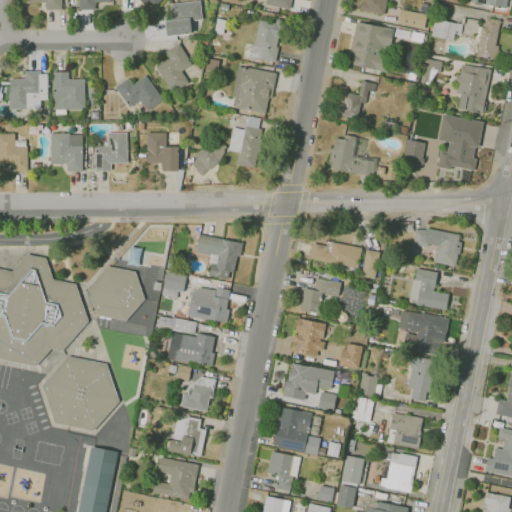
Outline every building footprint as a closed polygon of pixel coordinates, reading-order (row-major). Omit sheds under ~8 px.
[(29,0),(29,1),(46,2),(46,9),(61,9),(61,0),(29,0)] [(79,0),(80,9),(95,9),(94,1),(111,1),(110,0),(79,0)] [(142,0),(151,9),(160,0),(142,0)] [(166,36),(191,33),(190,21),(202,19),(199,0),(169,3),(171,20),(164,20),(166,36)] [(291,0),(265,0),(264,4),(289,9),(291,0)] [(360,0),(359,10),(384,14),(385,0),(360,0)] [(426,14),(400,9),(397,23),(423,28),(426,14)] [(500,20),(483,17),(476,55),(494,58),(500,20)] [(258,20),(253,46),(249,45),(247,57),(274,62),(282,21),(275,19),(274,22),(258,20)] [(462,23),(433,19),(431,36),(453,39),(453,33),(460,34),(462,23)] [(393,28),(354,21),(347,64),(384,70),(387,54),(381,53),(382,46),(390,47),(393,28)] [(181,71),(192,64),(179,43),(164,51),(168,58),(155,66),(171,92),(188,82),(181,71)] [(420,79),(434,82),(439,60),(425,57),(420,79)] [(482,113),(490,69),(460,64),(455,92),(460,93),(457,109),(482,113)] [(274,71),(237,66),(231,108),(268,113),(274,71)] [(47,99),(47,72),(24,71),(24,78),(9,78),(8,108),(40,109),(40,99),(47,99)] [(84,78),(68,78),(68,71),(51,71),(52,109),(84,108),(84,78)] [(146,110),(162,100),(146,74),(131,83),(128,78),(115,86),(128,107),(140,100),(146,110)] [(357,118),(360,102),(365,103),(367,90),(373,91),(375,83),(360,80),(358,94),(344,92),(339,115),(357,118)] [(482,121),(441,114),(437,140),(448,142),(446,151),(440,149),(437,165),(473,171),(476,158),(475,158),(482,121)] [(232,127),(228,150),(239,152),(237,165),(254,168),(261,127),(258,127),(259,118),(246,115),(244,129),(232,127)] [(26,146),(14,146),(14,132),(0,132),(0,171),(27,170),(26,146)] [(127,132),(107,132),(107,145),(94,145),(95,170),(110,170),(110,163),(127,163),(127,132)] [(166,132),(147,132),(146,162),(161,162),(161,170),(178,171),(178,146),(166,146),(166,132)] [(66,163),(66,171),(82,170),(81,133),(50,133),(50,163),(66,163)] [(333,137),(328,168),(373,176),(376,159),(353,155),(357,137),(344,134),(343,139),(333,137)] [(425,142),(407,139),(402,166),(420,170),(425,142)] [(226,150),(216,140),(209,147),(206,144),(189,163),(203,176),(226,150)] [(461,234),(415,226),(411,254),(434,258),(433,263),(455,266),(461,234)] [(239,241),(197,234),(195,252),(211,255),(207,275),(233,279),(239,241)] [(361,247),(327,241),(326,245),(312,242),(309,258),(357,267),(361,247)] [(127,264),(138,266),(141,248),(130,246),(127,264)] [(361,276),(375,277),(378,251),(364,249),(361,276)] [(27,254),(12,272),(0,269),(0,361),(36,368),(51,350),(63,353),(89,323),(75,284),(54,280),(47,258),(27,254)] [(87,288),(107,266),(136,273),(146,301),(126,322),(97,318),(87,288)] [(446,309),(448,293),(433,291),(437,271),(415,268),(409,303),(446,309)] [(180,297),(183,274),(164,272),(162,295),(180,297)] [(320,313),(323,294),(338,296),(340,281),(315,277),(313,289),(304,287),(300,310),(320,313)] [(230,291),(192,285),(187,316),(225,322),(230,291)] [(448,318),(402,310),(398,329),(408,331),(405,349),(441,356),(448,318)] [(194,332),(195,321),(159,316),(157,327),(194,332)] [(325,322),(296,318),(291,352),(316,356),(317,350),(323,350),(324,341),(322,341),(325,322)] [(167,360),(212,365),(213,351),(212,351),(214,337),(170,332),(167,360)] [(362,346),(344,342),(339,365),(357,368),(362,346)] [(42,386),(69,356),(109,364),(121,401),(93,431),(54,422),(42,386)] [(407,389),(411,389),(410,399),(425,400),(426,391),(430,392),(434,359),(410,356),(407,389)] [(334,371),(290,362),(283,395),(304,400),(306,392),(315,394),(317,386),(330,389),(334,371)] [(374,395),(376,376),(361,374),(359,393),(374,395)] [(213,380),(189,375),(183,406),(207,411),(213,380)] [(333,409),(335,393),(320,391),(317,407),(333,409)] [(370,421),(372,399),(356,397),(354,419),(370,421)] [(272,446),(316,455),(320,437),(317,436),(321,415),(280,407),(272,446)] [(422,417),(392,412),(389,429),(394,430),(392,443),(417,447),(422,417)] [(200,420),(175,415),(169,450),(200,456),(205,429),(199,428),(200,420)] [(511,475),(511,429),(498,427),(497,437),(503,438),(501,448),(494,447),(492,458),(486,457),(484,471),(511,475)] [(109,511),(120,452),(92,446),(80,511),(109,511)] [(289,491),(292,476),(296,477),(300,456),(270,451),(266,472),(277,474),(274,488),(289,491)] [(416,456),(391,452),(386,478),(381,478),(379,486),(409,492),(416,456)] [(363,458),(344,455),(340,481),(359,484),(363,458)] [(160,457),(199,465),(192,501),(152,493),(155,482),(170,485),(172,474),(158,471),(160,457)] [(355,487),(339,484),(335,504),(352,507),(355,487)] [(318,498),(331,501),(333,488),(320,485),(318,498)] [(482,511),(508,511),(511,496),(485,492),(482,511)]
